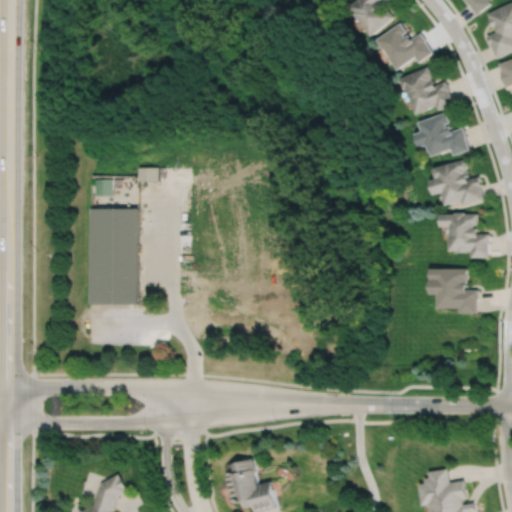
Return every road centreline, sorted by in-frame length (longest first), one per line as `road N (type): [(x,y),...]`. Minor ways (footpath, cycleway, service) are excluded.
road 1 (secondary): [(7,0),(8,511)]
road 2 (residential): [(343,403),(193,386),(8,391)]
road 3 (residential): [(8,417),(188,420),(343,403)]
road 4 (residential): [(432,0),(469,59),(511,188)]
road 5 (residential): [(511,403),(343,403)]
road 6 (residential): [(164,385),(166,467),(184,511)]
road 7 (residential): [(202,511),(190,452),(193,386)]
